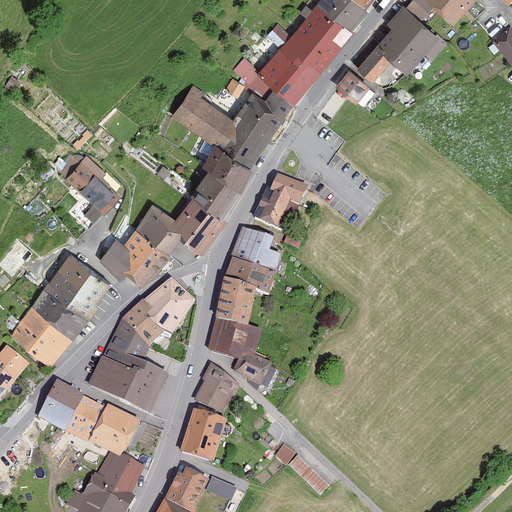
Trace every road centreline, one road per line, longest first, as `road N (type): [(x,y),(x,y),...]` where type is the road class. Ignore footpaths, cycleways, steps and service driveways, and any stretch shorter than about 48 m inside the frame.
road 1 (secondary): [(389,0),(303,111),(215,267)]
road 2 (residential): [(0,447),(61,372),(156,283),(215,267)]
road 3 (secondary): [(215,267),(164,472),(142,511)]
